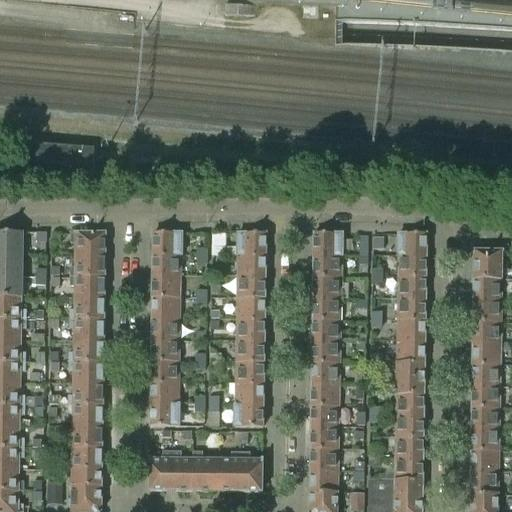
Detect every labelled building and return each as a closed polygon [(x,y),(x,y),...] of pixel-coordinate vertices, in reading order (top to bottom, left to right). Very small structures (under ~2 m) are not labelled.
[(99,147),(7,141),(6,162),(97,168),(99,147)] [(0,257),(24,257),(24,235),(0,234),(0,257)] [(47,243),(47,235),(37,235),(37,243),(47,243)] [(75,257),(105,257),(106,235),(74,235),(71,235),(71,245),(75,245),(75,257)] [(154,235),(153,258),(182,258),(183,235),(154,235)] [(214,257),(222,258),(224,235),(218,236),(218,238),(215,238),(214,257)] [(237,259),(266,259),(267,235),(238,235),(237,259)] [(315,235),(314,259),(343,259),(344,235),(315,235)] [(399,235),(398,257),(427,257),(427,235),(399,235)] [(373,238),(373,250),(385,250),(385,238),(373,238)] [(369,239),(360,239),(360,258),(369,258),(369,239)] [(198,258),(208,259),(208,250),(198,250),(198,258)] [(474,281),(503,281),(504,253),(475,252),(474,281)] [(0,278),(23,279),(24,257),(0,257),(0,278)] [(105,279),(105,257),(75,257),(75,269),(70,269),(70,279),(105,279)] [(426,280),(427,257),(398,257),(398,279),(426,280)] [(182,279),(182,258),(153,258),(153,279),(182,279)] [(266,280),(266,259),(237,259),(237,280),(266,280)] [(343,281),(343,259),(314,259),(314,281),(343,281)] [(368,259),(358,259),(358,267),(368,267),(368,259)] [(51,278),(53,278),(60,278),(60,269),(51,269),(51,278)] [(212,270),(212,278),(226,278),(225,269),(212,270)] [(36,280),(47,280),(47,271),(36,271),(36,280)] [(372,279),(382,279),(383,271),(372,271),(372,279)] [(0,299),(23,300),(23,279),(0,278),(0,299)] [(105,301),(105,279),(70,279),(70,288),(74,288),(74,300),(105,301)] [(182,300),(182,279),(153,279),(153,300),(182,300)] [(426,301),(426,280),(398,279),(397,301),(426,301)] [(59,289),(60,280),(51,280),(51,289),(59,289)] [(266,301),(266,280),(237,280),(237,300),(266,301)] [(342,302),(343,281),(314,281),(313,302),(342,302)] [(503,302),(503,281),(474,281),(474,302),(503,302)] [(222,287),(212,288),(212,295),(222,296),(222,287)] [(197,300),(207,300),(207,292),(197,292),(197,300)] [(23,312),(23,300),(0,299),(0,321),(27,322),(27,312),(23,312)] [(104,321),(105,301),(74,300),(74,312),(70,312),(70,321),(104,321)] [(181,321),(182,300),(153,300),(152,321),(181,321)] [(265,322),(266,301),(237,300),(236,322),(265,322)] [(358,301),(358,312),(368,312),(368,301),(358,301)] [(426,323),(426,301),(397,301),(397,322),(426,323)] [(342,324),(342,302),(313,302),(313,324),(342,324)] [(502,324),(503,302),(474,302),(474,323),(502,324)] [(35,313),(35,322),(44,322),(44,313),(35,313)] [(371,322),(382,322),(382,314),(371,314),(371,322)] [(27,331),(27,322),(0,321),(0,342),(22,343),(23,331),(27,331)] [(104,343),(104,321),(70,321),(69,331),(74,331),(73,343),(104,343)] [(181,343),(181,321),(152,321),(152,342),(181,343)] [(59,331),(59,322),(50,322),(50,331),(59,331)] [(265,344),(265,322),(236,322),(236,343),(265,344)] [(425,344),(426,323),(397,322),(397,344),(425,344)] [(502,345),(502,324),(474,323),(473,345),(502,345)] [(44,324),(43,324),(34,324),(34,336),(32,336),(33,343),(44,343),(44,324)] [(342,345),(342,324),(313,324),(313,345),(342,345)] [(213,333),(222,333),(222,325),(213,325),(213,333)] [(206,334),(200,334),(196,334),(195,342),(206,343),(206,334)] [(356,344),(366,344),(367,336),(357,336),(356,344)] [(22,355),(22,343),(0,342),(0,363),(26,364),(26,355),(22,355)] [(181,363),(181,343),(152,342),(152,363),(181,363)] [(69,364),(104,363),(104,343),(73,343),(73,354),(69,354),(69,364)] [(264,364),(265,344),(236,343),(236,364),(264,364)] [(425,365),(425,344),(397,344),(396,365),(425,365)] [(341,365),(342,345),(313,345),(312,365),(341,365)] [(355,353),(365,353),(366,345),(356,345),(355,353)] [(511,345),(502,345),(473,345),(473,366),(502,366),(502,353),(510,353),(511,345)] [(45,354),(36,354),(36,364),(45,365),(45,354)] [(58,363),(58,354),(50,354),(50,363),(58,363)] [(196,363),(206,364),(206,356),(196,355),(196,363)] [(210,355),(210,364),(221,364),(221,356),(210,355)] [(371,364),(381,365),(381,356),(371,355),(371,364)] [(26,374),(26,364),(0,363),(0,385),(22,386),(22,374),(26,374)] [(104,386),(104,363),(69,364),(69,365),(69,374),(73,374),(73,386),(104,386)] [(180,385),(181,363),(152,363),(151,385),(180,385)] [(206,364),(196,363),(196,371),(206,371),(206,364)] [(221,372),(221,364),(210,364),(210,371),(221,372)] [(264,387),(264,364),(236,364),(235,386),(264,387)] [(381,373),(381,365),(371,364),(371,373),(381,373)] [(69,374),(69,365),(50,365),(50,373),(69,374)] [(341,388),(341,365),(312,365),(312,387),(341,388)] [(424,396),(425,365),(396,365),(395,396),(424,396)] [(501,389),(502,366),(473,366),(473,389),(501,389)] [(40,375),(30,375),(29,383),(40,384),(40,375)] [(354,378),(354,380),(354,386),(364,386),(364,378),(354,378)] [(22,398),(22,386),(0,385),(0,407),(26,408),(26,398),(22,398)] [(180,406),(180,385),(151,385),(151,406),(180,406)] [(104,386),(73,386),(73,397),(68,397),(68,408),(103,408),(104,386)] [(264,407),(264,387),(235,386),(235,407),(264,407)] [(341,409),(341,388),(312,387),(312,409),(341,409)] [(356,389),(355,401),(364,402),(365,389),(356,389)] [(501,410),(501,389),(473,389),(472,410),(501,410)] [(424,418),(424,396),(395,396),(395,417),(424,418)] [(49,398),(49,407),(58,407),(58,398),(49,398)] [(196,406),(206,407),(206,398),(196,398),(196,406)] [(210,407),(219,407),(219,398),(210,398),(210,407)] [(34,408),(43,408),(43,399),(34,399),(34,408)] [(180,429),(180,406),(151,406),(151,428),(180,429)] [(25,417),(26,408),(0,407),(0,428),(21,429),(21,417),(25,417)] [(210,407),(209,414),(209,425),(212,425),(212,429),(219,429),(219,407),(210,407)] [(263,430),(264,407),(235,407),(234,429),(263,430)] [(103,429),(103,408),(68,408),(68,416),(72,417),(72,429),(103,429)] [(340,431),(341,409),(312,409),(311,431),(340,431)] [(370,417),(380,417),(380,409),(370,409),(370,417)] [(43,410),(34,410),(34,419),(43,419),(43,410)] [(501,431),(501,410),(472,410),(472,431),(501,431)] [(357,414),(357,427),(365,427),(365,414),(357,414)] [(380,417),(370,417),(370,425),(380,425),(380,417)] [(424,439),(424,418),(395,417),(395,439),(424,439)] [(21,429),(0,428),(0,450),(25,451),(25,441),(21,441),(21,429)] [(103,429),(72,429),(72,440),(68,440),(68,450),(72,450),(103,451),(103,429)] [(340,452),(340,431),(311,431),(311,452),(340,452)] [(500,452),(501,431),(472,431),(471,452),(500,452)] [(355,432),(355,443),(364,443),(365,432),(355,432)] [(162,433),(162,441),(170,441),(170,433),(162,433)] [(191,434),(183,434),(183,442),(192,442),(191,434)] [(423,460),(424,439),(395,439),(395,460),(423,460)] [(57,450),(57,441),(49,441),(49,450),(57,450)] [(25,460),(25,451),(0,450),(0,471),(21,472),(21,460),(25,460)] [(102,472),(103,451),(72,450),(72,462),(67,462),(67,472),(71,472),(102,472)] [(369,460),(379,460),(380,451),(369,451),(369,460)] [(339,472),(340,452),(311,452),(311,472),(339,472)] [(500,474),(500,452),(471,452),(471,473),(500,474)] [(42,462),(42,453),(34,453),(34,462),(42,462)] [(150,459),(150,493),(172,493),(173,454),(163,454),(163,459),(150,459)] [(182,454),(173,454),(172,493),(194,493),(194,459),(193,459),(182,459),(182,454)] [(219,494),(219,460),(203,460),(203,454),(193,454),(193,459),(194,459),(194,493),(219,494)] [(231,460),(219,460),(219,494),(240,494),(241,455),(231,455),(231,460)] [(241,455),(240,494),(262,495),(263,461),(250,460),(250,455),(241,455)] [(423,482),(423,460),(395,460),(394,481),(394,482),(423,482)] [(356,464),(356,472),(366,472),(366,464),(356,464)] [(20,484),(21,472),(0,471),(0,492),(20,493),(20,494),(24,494),(24,484),(20,484)] [(102,488),(102,472),(71,472),(71,488),(102,488)] [(311,472),(310,495),(339,495),(339,480),(350,480),(350,472),(339,472),(311,472)] [(500,496),(500,474),(471,473),(471,495),(500,496)] [(355,474),(355,482),(365,482),(365,474),(355,474)] [(394,482),(394,481),(369,481),(368,511),(422,511),(423,482),(394,482)] [(33,483),(33,493),(42,493),(42,483),(33,483)] [(49,485),(49,506),(62,506),(61,485),(49,485)] [(101,511),(102,488),(71,488),(71,501),(67,501),(67,511),(71,511),(70,511),(101,511)] [(20,506),(20,494),(20,493),(0,492),(0,511),(24,511),(24,506),(20,506)] [(42,505),(42,495),(33,495),(33,505),(42,505)] [(338,511),(339,495),(310,495),(309,511),(338,511)] [(350,495),(350,511),(364,511),(364,495),(350,495)] [(499,511),(500,496),(471,495),(470,511),(499,511)]
